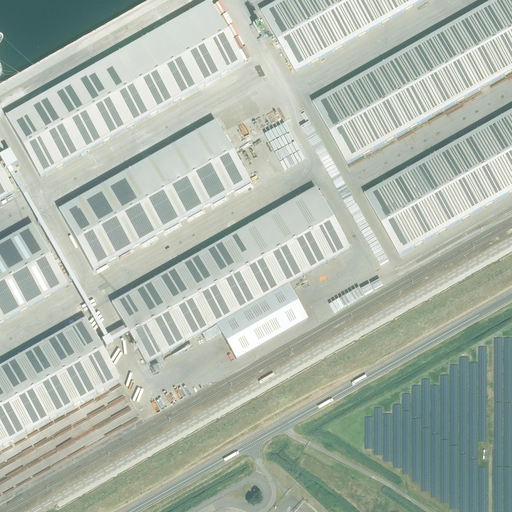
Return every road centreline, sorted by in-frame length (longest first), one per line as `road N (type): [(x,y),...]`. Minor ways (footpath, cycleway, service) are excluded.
road 1 (unclassified): [(34,511),(511,241)]
road 2 (unclassified): [(130,511),(511,296)]
road 3 (unknown): [(0,490),(157,402)]
